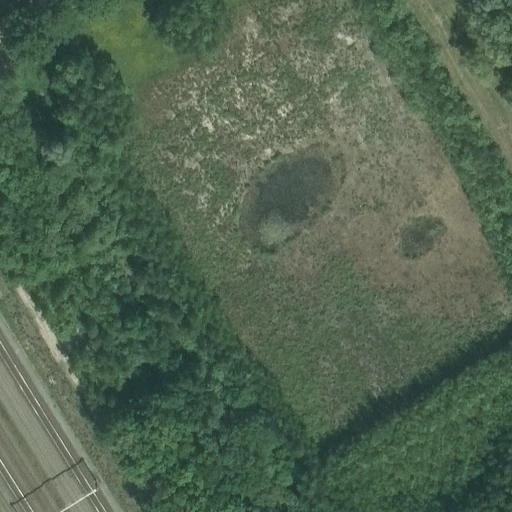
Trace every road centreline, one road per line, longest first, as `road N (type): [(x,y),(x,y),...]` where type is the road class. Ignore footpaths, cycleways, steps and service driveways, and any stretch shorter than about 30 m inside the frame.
road 1 (track): [(286,511),(0,70)]
road 2 (track): [(156,511),(0,253)]
